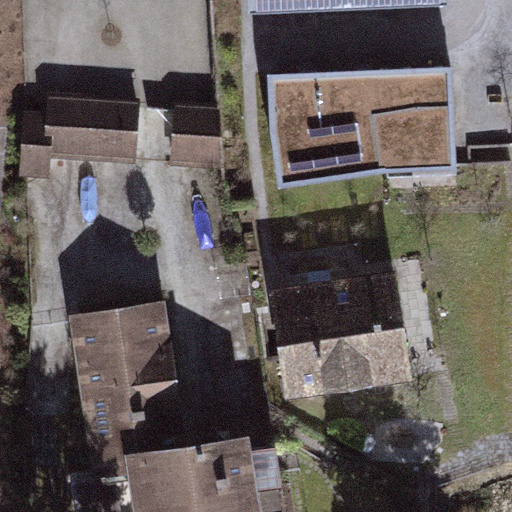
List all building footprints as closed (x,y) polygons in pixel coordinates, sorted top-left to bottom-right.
[(250,0),(251,12),(447,4),(446,0),(250,0)] [(448,62),(268,71),(270,115),(282,182),(383,164),(452,161),(448,62)] [(28,109),(26,174),(49,175),(49,160),(138,163),(140,97),(56,95),(55,110),(28,109)] [(220,102),(175,103),(175,167),(221,166),(220,102)] [(399,267),(272,288),(289,393),(416,372),(399,267)] [(70,313),(98,471),(133,465),(140,511),(267,511),(253,431),(188,442),(163,298),(70,313)]
